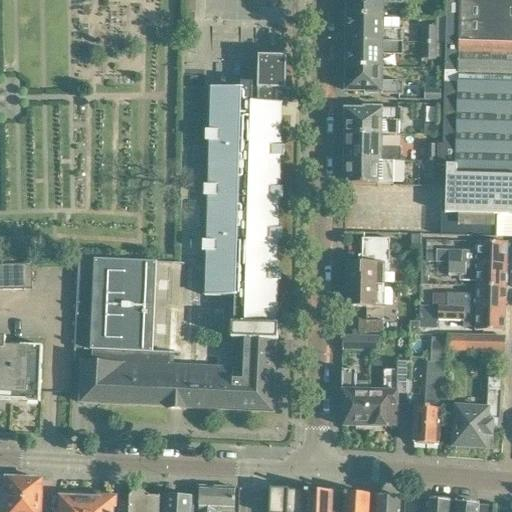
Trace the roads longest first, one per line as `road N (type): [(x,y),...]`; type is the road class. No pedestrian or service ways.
road 1 (residential): [(315,463),(322,0)]
road 2 (residential): [(255,462),(0,457)]
road 3 (residential): [(511,481),(315,463)]
road 4 (unknown): [(500,480),(511,350)]
